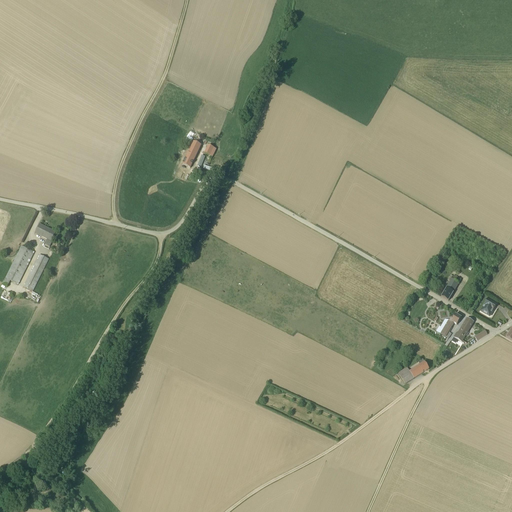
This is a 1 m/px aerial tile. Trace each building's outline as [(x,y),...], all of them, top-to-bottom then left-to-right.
[(195,139),(193,142),(188,150),(185,149),(183,154),(186,156),(182,165),(190,169),(201,146),(198,144),(199,142),(195,139)] [(204,154),(212,158),(216,150),(208,146),(204,154)] [(55,233),(39,225),(35,234),(47,240),(44,245),(50,247),(52,242),(51,242),(55,233)] [(34,253),(21,246),(5,279),(2,286),(7,288),(10,281),(18,285),(34,253)] [(33,292),(48,260),(39,255),(23,288),(33,292)] [(461,282),(454,278),(441,299),(448,303),(461,282)] [(489,319),(496,307),(488,302),(480,314),(489,319)] [(440,337),(448,341),(451,337),(449,336),(452,331),(451,330),(454,326),(456,328),(461,320),(455,317),(452,321),(451,320),(449,323),(448,323),(440,337)] [(473,325),(466,321),(459,334),(457,333),(453,341),(465,348),(467,345),(463,343),(473,325)] [(476,344),(487,337),(484,333),(474,339),(476,344)] [(407,370),(398,375),(405,387),(429,372),(422,362),(418,365),(419,368),(409,374),(407,370)]
